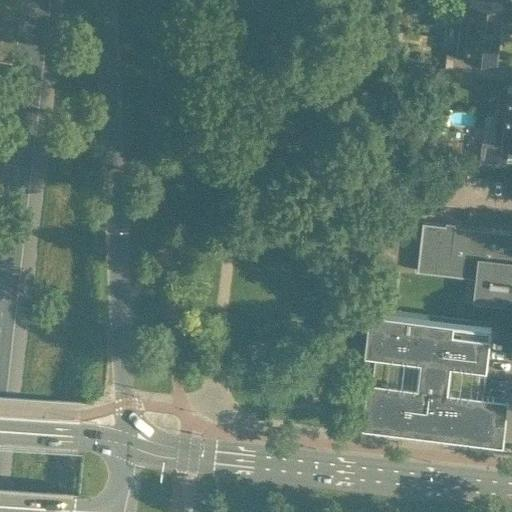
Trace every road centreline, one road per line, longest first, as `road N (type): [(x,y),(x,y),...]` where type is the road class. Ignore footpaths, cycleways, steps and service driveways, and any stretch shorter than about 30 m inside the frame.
road 1 (primary): [(125,439),(99,0)]
road 2 (tertiary): [(511,484),(182,453),(125,439)]
road 3 (primary): [(0,329),(36,0)]
road 4 (secondary): [(125,439),(0,426)]
